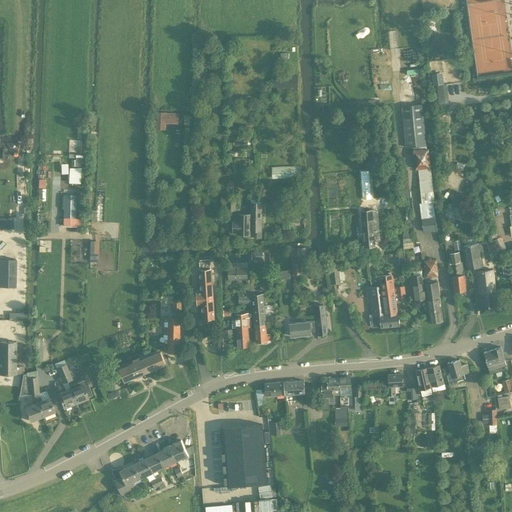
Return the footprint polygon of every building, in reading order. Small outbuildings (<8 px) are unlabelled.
[(271,88),(298,87),(298,75),(271,76),(271,88)] [(448,105),(447,84),(436,85),(438,105),(448,105)] [(406,147),(412,146),(413,148),(420,147),(420,146),(426,145),(422,105),(402,107),(406,147)] [(179,113),(166,113),(166,112),(156,112),(155,130),(166,130),(166,123),(178,123),(179,113)] [(418,170),(418,172),(431,171),(428,148),(420,149),(420,147),(413,148),(413,150),(412,150),(415,170),(418,170)] [(410,197),(408,171),(403,171),(402,161),(396,162),(397,172),(396,172),(398,199),(410,197)] [(272,179),(302,177),(301,166),(272,167),(272,179)] [(418,172),(422,202),(433,201),(433,202),(435,202),(431,171),(418,172)] [(236,211),(236,199),(227,199),(226,210),(236,211)] [(423,232),(436,231),(433,202),(433,201),(422,202),(422,204),(420,204),(423,232)] [(261,239),(262,217),(262,203),(251,203),(250,231),(257,231),(257,238),(261,239)] [(357,229),(357,230),(358,237),(364,237),(364,247),(375,246),(372,210),(362,211),(363,228),(357,229)] [(233,233),(239,233),(239,234),(250,234),(251,215),(239,215),(239,220),(232,220),(233,233)] [(76,218),(63,218),(63,226),(76,226),(76,218)] [(403,234),(404,243),(413,242),(412,233),(403,234)] [(506,253),(505,248),(502,250),(497,238),(492,240),(498,256),(506,253)] [(467,268),(483,266),(479,243),(463,246),(467,268)] [(291,249),(291,264),(292,274),(302,274),(301,263),(296,264),(296,256),(300,256),(300,258),(306,258),(305,247),(294,247),(294,249),(291,249)] [(250,260),(263,259),(262,251),(250,252),(250,260)] [(457,262),(458,272),(458,276),(453,277),(455,292),(466,291),(465,278),(468,278),(467,271),(464,271),(463,262),(461,262),(460,252),(451,253),(452,263),(457,262)] [(0,259),(0,286),(15,287),(16,259),(0,259)] [(425,277),(438,276),(436,259),(424,260),(425,277)] [(228,280),(248,279),(247,263),(230,263),(230,268),(228,268),(228,280)] [(197,306),(202,306),(203,319),(214,319),(213,304),(212,268),(199,269),(200,290),(196,290),(197,306)] [(478,272),(479,290),(481,308),(496,306),(493,270),(478,272)] [(425,299),(422,276),(422,274),(408,276),(410,287),(414,287),(416,300),(425,299)] [(380,276),(382,296),(405,293),(403,286),(394,288),(392,276),(391,275),(380,276)] [(426,284),(428,303),(430,324),(442,322),(438,283),(430,284),(430,282),(428,282),(428,284),(426,284)] [(398,314),(385,316),(384,316),(379,286),(367,288),(368,300),(371,300),(374,327),(381,326),(381,328),(400,326),(398,314)] [(382,296),(385,316),(398,314),(397,314),(395,300),(406,299),(405,293),(382,296)] [(256,343),(270,342),(270,335),(266,335),(263,294),(252,294),(256,343)] [(181,312),(181,303),(173,303),(173,311),(181,312)] [(318,336),(328,335),(325,314),(325,304),(315,305),(316,315),(318,336)] [(236,315),(237,328),(248,327),(251,327),(250,318),(247,318),(247,314),(236,315)] [(179,353),(180,318),(164,318),(164,335),(168,335),(168,353),(179,353)] [(291,337),(311,334),(311,333),(317,332),(315,321),(306,322),(305,320),(301,320),(301,323),(290,324),(291,337)] [(249,347),(248,327),(237,328),(238,348),(249,347)] [(225,338),(232,338),(231,330),(224,330),(225,338)] [(0,373),(23,374),(23,367),(16,367),(16,342),(0,341),(0,373)] [(490,374),(507,369),(501,347),(493,349),(484,352),(490,374)] [(140,361),(145,373),(166,364),(161,352),(140,361)] [(119,369),(125,382),(145,373),(140,361),(139,357),(132,360),(134,363),(119,369)] [(455,375),(463,372),(469,370),(467,364),(461,366),(459,359),(447,363),(450,371),(446,372),(450,385),(458,382),(455,375)] [(56,368),(58,373),(68,369),(65,364),(56,368)] [(444,382),(441,370),(439,365),(427,368),(432,385),(444,382)] [(416,370),(420,387),(420,388),(423,401),(433,399),(430,386),(431,386),(427,368),(416,370)] [(58,373),(60,378),(65,376),(67,382),(72,380),(68,369),(58,373)] [(23,374),(21,385),(22,385),(23,396),(39,394),(37,377),(27,378),(27,375),(23,374)] [(388,396),(395,395),(395,385),(403,385),(402,374),(388,374),(389,385),(388,385),(388,396)] [(339,377),(340,389),(340,396),(352,395),(351,388),(351,376),(347,377),(339,377)] [(322,384),(323,396),(333,396),(339,395),(339,389),(340,389),(339,377),(328,378),(328,384),(322,384)] [(507,392),(511,391),(511,381),(511,379),(503,381),(507,392)] [(284,382),(285,393),(285,394),(294,393),(295,400),(305,399),(304,380),(293,381),(284,382)] [(266,395),(285,393),(284,382),(276,382),(273,383),(265,383),(265,388),(266,395)] [(70,389),(76,403),(88,398),(82,384),(70,389)] [(407,398),(418,398),(419,398),(418,388),(407,388),(407,398)] [(63,408),(76,403),(70,389),(58,394),(63,408)] [(110,399),(119,395),(117,391),(108,395),(110,399)] [(36,402),(42,416),(54,412),(49,398),(36,402)] [(30,421),(42,416),(36,402),(24,407),(30,421)] [(496,425),(496,409),(488,409),(488,425),(496,425)] [(272,422),(273,435),(281,434),(280,422),(272,422)] [(250,426),(220,428),(225,486),(255,483),(266,482),(268,482),(262,424),(260,425),(250,426)] [(351,459),(349,430),(340,430),(341,451),(346,450),(345,460),(351,459)] [(169,446),(176,461),(188,455),(181,440),(169,446)] [(160,456),(164,466),(176,461),(169,446),(169,447),(158,453),(160,456)] [(146,458),(153,472),(164,466),(160,456),(158,453),(146,458)] [(134,464),(141,478),(153,472),(146,458),(134,464)] [(123,477),(116,480),(115,480),(122,494),(131,490),(130,489),(133,488),(135,484),(133,481),(141,478),(134,464),(120,471),(123,477)] [(174,469),(178,477),(183,475),(179,467),(174,469)] [(156,478),(161,489),(165,486),(161,476),(156,478)] [(160,489),(161,489),(156,478),(151,481),(154,488),(159,486),(160,489)]
